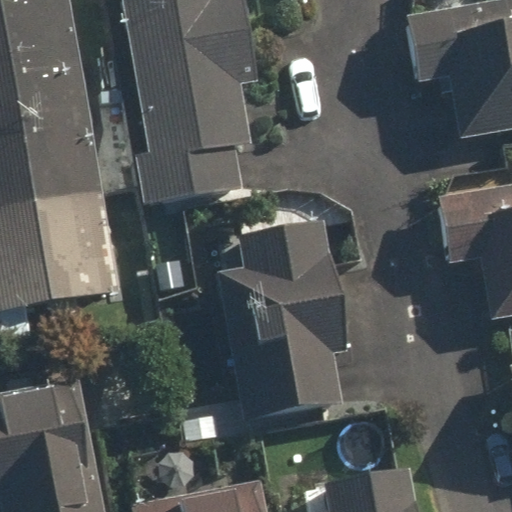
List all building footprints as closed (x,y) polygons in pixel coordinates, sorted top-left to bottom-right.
[(71,0),(0,0),(0,311),(120,291),(71,0)] [(140,156),(148,209),(260,192),(244,84),(268,80),(255,0),(132,0),(155,153),(140,156)] [(511,1),(428,16),(439,80),(461,76),(472,135),(511,128),(511,1)] [(511,169),(444,179),(456,260),(488,256),(496,315),(511,312),(511,169)] [(243,413),(347,396),(340,353),(355,351),(334,217),(245,231),(251,269),(221,274),(243,413)] [(100,511),(78,386),(0,399),(0,503),(5,503),(6,511),(100,511)] [(420,511),(414,467),(330,479),(334,511),(420,511)] [(267,511),(263,484),(140,506),(140,511),(267,511)]
